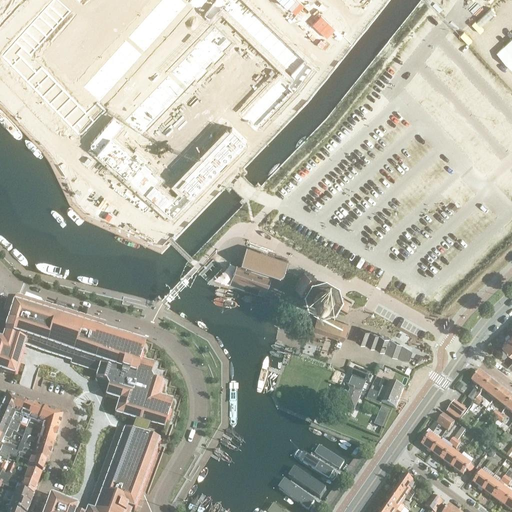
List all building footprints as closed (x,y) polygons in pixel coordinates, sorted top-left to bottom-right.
[(53,0),(48,6),(63,20),(70,13),(70,12),(56,0),(53,0)] [(179,0),(161,0),(161,1),(177,15),(186,6),(179,0)] [(191,0),(189,4),(199,12),(207,0),(191,0)] [(215,0),(204,15),(211,21),(211,20),(216,16),(222,9),(230,0),(215,0)] [(242,0),(230,0),(222,9),(230,16),(244,2),(242,0)] [(343,34),(350,27),(324,0),(319,0),(315,4),(343,34)] [(343,0),(357,14),(368,0),(343,0)] [(468,0),(463,0),(454,11),(472,27),(492,6),(485,0),(480,0),(475,6),(468,0)] [(161,1),(153,10),(169,24),(177,15),(161,1)] [(244,2),(230,16),(237,24),(251,9),(244,2)] [(48,6),(43,12),(58,25),(63,20),(48,6)] [(251,9),(237,24),(245,31),(259,17),(251,9)] [(153,10),(145,19),(161,34),(169,24),(153,10)] [(43,12),(38,17),(53,31),(58,25),(43,12)] [(38,17),(31,25),(47,38),(53,31),(38,17)] [(259,17),(245,31),(252,38),(267,24),(259,17)] [(145,19),(136,28),(153,43),(161,34),(145,19)] [(267,24),(252,38),(260,45),(274,31),(267,24)] [(31,25),(25,32),(40,46),(47,38),(31,25)] [(136,28),(128,38),(144,52),(153,43),(136,28)] [(214,28),(205,37),(221,53),(230,43),(214,28)] [(274,31),(260,45),(267,52),(281,38),(274,31)] [(25,32),(20,38),(35,51),(40,46),(25,32)] [(205,37),(197,46),(213,61),(221,53),(205,37)] [(15,43),(15,44),(22,50),(30,57),(35,51),(20,38),(15,43)] [(281,38),(267,52),(275,60),(289,45),(281,38)] [(125,41),(116,50),(133,65),(141,55),(125,41)] [(2,57),(12,68),(21,59),(17,55),(22,50),(15,44),(11,48),(10,48),(2,57)] [(289,45),(275,60),(283,67),(297,53),(289,45)] [(197,46),(188,55),(204,70),(213,61),(197,46)] [(116,50),(108,60),(124,74),(133,65),(116,50)] [(297,53),(283,67),(291,75),(305,60),(297,53)] [(188,55),(180,64),(195,79),(204,70),(188,55)] [(21,59),(12,68),(27,83),(36,74),(21,59)] [(108,60),(100,69),(116,83),(124,74),(108,60)] [(294,78),(288,86),(294,92),(312,69),(313,69),(313,68),(305,60),(291,75),(294,78)] [(180,64),(171,73),(186,89),(195,79),(180,64)] [(36,74),(27,83),(34,91),(49,77),(41,69),(36,74)] [(100,69),(91,78),(108,93),(116,83),(100,69)] [(168,76),(159,86),(175,101),(184,91),(168,76)] [(49,77),(34,91),(42,99),(57,85),(49,77)] [(91,78),(83,88),(99,102),(108,93),(91,78)] [(279,79),(271,87),(286,101),(294,93),(294,92),(288,86),(284,82),(279,78),(279,79)] [(57,85),(42,99),(49,106),(64,92),(57,85)] [(159,86),(150,94),(166,110),(175,101),(159,86)] [(271,87),(263,95),(278,109),(286,101),(271,87)] [(64,92),(49,106),(56,113),(71,99),(64,92)] [(150,94),(142,103),(157,119),(166,110),(150,94)] [(263,95),(256,102),(271,116),(278,109),(263,95)] [(474,97),(465,104),(468,108),(478,101),(474,97)] [(71,99),(56,113),(64,121),(78,107),(71,99)] [(256,102),(249,110),(263,124),(271,116),(256,102)] [(142,103),(133,112),(149,127),(157,119),(142,103)] [(86,115),(71,129),(78,136),(81,136),(105,113),(106,112),(97,104),(96,104),(96,105),(86,115)] [(78,107),(64,121),(71,129),(86,115),(78,107)] [(241,118),(256,132),(263,124),(249,110),(241,118)] [(133,112),(124,122),(140,137),(149,127),(133,112)] [(94,139),(90,143),(90,147),(98,153),(111,138),(123,124),(113,117),(112,118),(113,118),(95,138),(94,138),(94,139)] [(232,128),(224,136),(238,150),(246,142),(247,142),(245,140),(232,127),(231,128),(232,128)] [(224,136),(216,144),(230,158),(238,150),(224,136)] [(111,138),(98,153),(105,160),(118,145),(111,138)] [(216,144),(208,152),(223,166),(230,158),(216,144)] [(118,145),(105,160),(113,166),(126,151),(118,145)] [(409,158),(415,162),(421,155),(414,150),(409,158)] [(126,151),(113,166),(121,173),(134,158),(126,151)] [(208,152),(201,160),(215,174),(223,166),(208,152)] [(134,158),(121,173),(129,181),(143,165),(134,158)] [(201,160),(193,167),(208,181),(215,174),(201,160)] [(143,165),(129,181),(137,188),(151,172),(143,165)] [(193,167),(185,176),(200,189),(208,181),(193,167)] [(151,172),(137,188),(146,195),(155,185),(159,180),(151,172)] [(177,184),(185,192),(191,198),(192,198),(200,189),(185,176),(178,184),(177,184)] [(155,185),(146,195),(162,209),(171,199),(155,185)] [(171,199),(162,209),(173,218),(174,217),(180,210),(181,210),(192,198),(191,198),(185,192),(175,203),(171,199)] [(297,237),(314,242),(319,226),(302,221),(297,237)] [(271,277),(281,281),(288,262),(247,247),(240,266),(237,264),(231,279),(266,291),(271,277)] [(332,304),(336,296),(334,288),(326,283),(318,286),(317,286),(314,284),(316,280),(304,273),(295,288),(307,295),(310,291),(313,293),(315,302),(323,306),(332,304)] [(144,349),(103,336),(105,329),(14,301),(7,299),(3,314),(10,316),(2,342),(0,341),(0,373),(14,378),(25,344),(72,358),(70,365),(97,373),(95,380),(101,382),(100,386),(101,389),(102,391),(106,393),(104,398),(118,403),(114,416),(136,423),(132,434),(117,429),(85,511),(78,511),(76,511),(78,506),(50,496),(43,511),(125,511),(126,510),(131,511),(133,511),(134,511),(133,511),(135,506),(136,506),(136,505),(138,499),(139,498),(138,498),(140,492),(141,493),(141,491),(143,486),(144,485),(143,485),(145,479),(146,479),(146,478),(148,472),(149,471),(148,471),(150,466),(151,466),(151,465),(151,464),(153,459),(154,458),(153,458),(155,452),(156,452),(156,451),(158,445),(158,446),(159,444),(145,439),(150,428),(163,432),(172,403),(158,399),(163,385),(152,382),(150,377),(153,367),(140,363),(144,349)] [(318,315),(313,330),(337,338),(342,323),(318,315)] [(356,342),(376,349),(384,352),(387,343),(389,339),(380,335),(360,329),(356,342)] [(511,336),(511,337),(510,336),(506,339),(507,340),(502,345),(511,355),(511,354),(511,336)] [(387,343),(384,352),(408,360),(410,352),(389,339),(387,343)] [(207,357),(216,386),(221,384),(219,377),(223,375),(216,354),(207,357)] [(354,412),(361,395),(360,395),(365,383),(366,383),(369,376),(355,370),(352,377),(354,378),(349,390),(347,389),(340,406),(341,407),(341,408),(345,410),(346,409),(354,412)] [(476,386),(477,387),(468,399),(473,403),(478,397),(483,392),(490,382),(484,377),(479,373),(471,383),(476,386)] [(381,392),(399,400),(404,390),(389,384),(390,382),(383,379),(379,388),(382,389),(381,392)] [(490,382),(483,392),(494,400),(494,401),(502,391),(501,391),(490,382)] [(399,400),(381,392),(379,395),(370,391),(366,399),(381,405),(381,403),(395,409),(399,400)] [(511,399),(502,391),(494,401),(505,409),(511,400),(511,399)] [(0,407),(11,412),(17,398),(6,394),(0,407)] [(483,401),(478,397),(473,403),(478,407),(483,401)] [(21,416),(26,402),(17,398),(11,412),(15,414),(14,416),(20,418),(21,416)] [(30,420),(35,405),(26,402),(21,416),(24,417),(30,420)] [(459,420),(466,411),(454,403),(448,413),(459,420)] [(59,426),(62,417),(61,415),(35,405),(30,420),(43,425),(44,421),(59,426)] [(23,420),(20,418),(14,416),(15,414),(11,412),(0,407),(0,417),(19,425),(26,428),(27,426),(21,424),(23,420)] [(496,421),(501,415),(496,411),(490,420),(494,423),(495,421),(496,421)] [(455,423),(443,415),(436,425),(448,433),(455,423)] [(501,415),(496,421),(496,422),(494,425),(499,429),(502,426),(500,425),(505,419),(501,415)] [(0,427),(8,431),(10,426),(17,429),(19,425),(0,417),(0,427)] [(57,435),(59,426),(44,421),(43,425),(42,427),(35,425),(34,428),(57,435)] [(10,439),(13,433),(8,431),(0,427),(0,436),(9,440),(9,439),(10,439)] [(57,435),(34,428),(33,430),(26,428),(26,429),(24,436),(31,438),(32,435),(35,435),(35,434),(40,436),(38,440),(54,444),(57,435)] [(457,442),(461,436),(465,431),(461,428),(454,439),(453,439),(449,445),(452,447),(453,447),(457,442)] [(422,446),(432,454),(440,444),(429,436),(426,434),(422,439),(426,441),(422,446)] [(20,445),(9,440),(0,436),(0,446),(17,453),(20,445)] [(27,440),(31,438),(24,436),(23,437),(21,444),(25,445),(27,440)] [(51,453),(54,444),(38,440),(37,445),(30,443),(29,447),(51,453)] [(45,463),(48,464),(51,453),(29,447),(25,445),(21,444),(20,445),(17,453),(20,454),(22,454),(24,450),(34,453),(33,458),(45,463)] [(450,451),(446,448),(440,444),(432,454),(442,461),(450,451)] [(0,452),(18,459),(20,454),(17,453),(0,446),(0,452)] [(340,471),(344,463),(318,447),(314,455),(340,471)] [(332,484),(337,476),(299,451),(294,459),(332,484)] [(442,461),(452,469),(460,459),(453,454),(450,451),(442,461)] [(42,473),(45,463),(33,458),(22,454),(20,454),(18,459),(28,462),(27,467),(42,473)] [(460,459),(452,469),(463,476),(467,471),(470,474),(474,469),(470,466),(464,462),(460,459)] [(319,499),(326,491),(294,468),(288,477),(319,499)] [(37,486),(41,475),(28,470),(26,476),(21,474),(19,479),(20,479),(24,481),(37,486)] [(498,486),(491,482),(484,492),(494,499),(511,474),(511,471),(510,470),(498,486)] [(474,484),(484,492),(491,482),(478,472),(474,477),(477,479),(474,484)] [(511,496),(505,492),(511,481),(511,474),(494,499),(504,507),(511,496)] [(395,487),(412,498),(417,502),(420,498),(415,495),(416,494),(411,491),(415,485),(402,476),(395,487)] [(33,497),(37,486),(24,481),(20,479),(16,491),(17,491),(33,497)] [(308,511),(314,503),(283,480),(277,489),(308,511)] [(412,498),(395,487),(388,496),(401,505),(405,500),(409,503),(412,498)] [(29,508),(33,497),(17,491),(13,501),(11,501),(9,506),(6,504),(5,509),(9,511),(12,511),(27,511),(29,508)] [(401,505),(388,496),(381,506),(388,511),(397,511),(401,505)] [(430,511),(431,511),(437,511),(443,504),(432,497),(425,507),(430,510),(430,511)]
